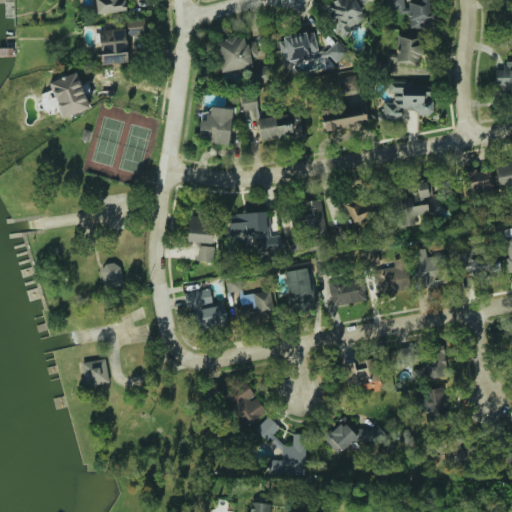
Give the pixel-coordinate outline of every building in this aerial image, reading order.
[(94,0),(96,14),(126,11),(124,0),(94,0)] [(364,22),(356,0),(337,0),(326,4),(336,33),(364,22)] [(388,0),(389,12),(404,11),(403,0),(388,0)] [(407,0),(409,28),(431,27),(429,0),(407,0)] [(126,63),(126,35),(143,34),(143,20),(124,20),(124,29),(99,30),(99,64),(126,63)] [(342,46),(317,50),(314,32),(283,36),(288,71),(297,69),(296,62),(344,56),(342,46)] [(417,65),(422,40),(399,36),(395,55),(386,53),(385,61),(376,59),(374,71),(388,74),(390,61),(417,65)] [(252,67),(250,57),(257,56),(254,42),(244,43),(243,37),(215,41),(220,72),(252,67)] [(511,93),(511,67),(494,68),(494,93),(511,93)] [(60,119),(90,109),(76,71),(46,81),(60,119)] [(339,77),(341,92),(358,90),(356,74),(339,77)] [(383,120),(401,120),(401,110),(415,109),(416,115),(432,114),(432,91),(423,91),(422,82),(388,82),(388,93),(393,93),(393,103),(383,103),(383,120)] [(256,110),(256,96),(241,97),(242,110),(256,110)] [(228,143),(231,109),(210,106),(209,114),(200,113),(197,140),(228,143)] [(321,111),(323,128),(366,123),(364,106),(321,111)] [(260,142),(302,136),(298,113),(256,119),(260,142)] [(498,190),(511,187),(511,162),(494,165),(498,190)] [(491,194),(492,171),(464,170),(463,194),(491,194)] [(415,225),(414,215),(426,213),(424,197),(432,196),(430,183),(394,188),(400,227),(415,225)] [(342,201),(346,227),(372,223),(367,198),(342,201)] [(325,226),(319,199),(300,202),(306,230),(325,226)] [(226,214),(227,236),(257,234),(258,253),(279,252),(278,239),(270,240),(268,211),(226,214)] [(187,242),(210,243),(212,216),(188,215),(187,242)] [(511,227),(502,230),(509,268),(511,267),(511,227)] [(197,261),(212,262),(212,247),(197,246),(197,261)] [(411,250),(419,289),(439,285),(433,256),(426,257),(424,248),(411,250)] [(363,267),(379,265),(377,250),(361,253),(363,267)] [(104,289),(123,285),(119,262),(100,265),(104,289)] [(384,297),(408,288),(399,264),(375,272),(384,297)] [(283,271),(289,312),(314,309),(308,268),(283,271)] [(243,294),(241,280),(232,281),(233,283),(226,284),(227,292),(240,291),(243,318),(273,314),(270,291),(243,294)] [(198,329),(227,324),(223,303),(212,305),(209,289),(183,293),(186,308),(194,307),(198,329)] [(447,376),(442,345),(430,347),(431,358),(420,359),(422,369),(411,371),(412,381),(447,376)] [(109,383),(105,358),(80,363),(84,387),(109,383)] [(378,387),(376,360),(343,361),(345,389),(378,387)] [(210,383),(210,398),(225,398),(225,382),(210,383)] [(255,397),(245,382),(222,399),(243,428),(265,412),(255,397)] [(444,417),(443,388),(425,389),(426,418),(444,417)] [(360,433),(344,416),(322,437),(338,454),(353,439),(361,447),(369,438),(386,455),(395,446),(372,422),(360,433)] [(266,511),(267,503),(251,502),(250,511),(266,511)]
